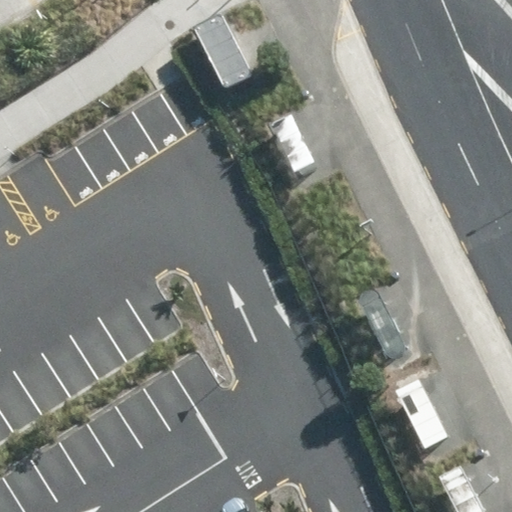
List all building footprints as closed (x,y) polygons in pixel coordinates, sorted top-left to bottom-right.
[(235,83),(262,70),(234,9),(206,22),(235,83)] [(288,119),(273,126),(294,171),(309,164),(288,119)] [(389,292),(374,299),(395,343),(410,337),(389,292)] [(432,374),(408,386),(435,444),(460,433),(432,374)] [(495,511),(471,462),(446,475),(465,511),(495,511)]
